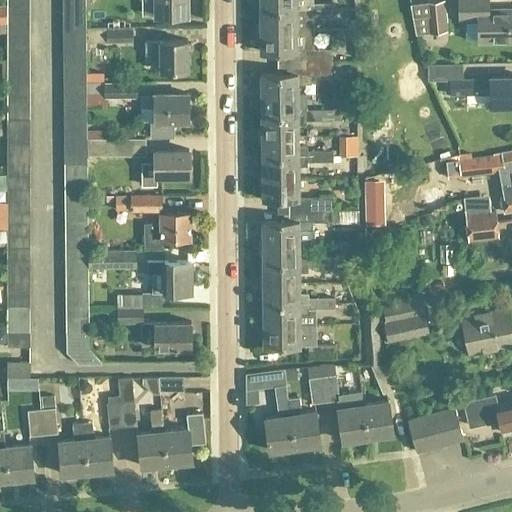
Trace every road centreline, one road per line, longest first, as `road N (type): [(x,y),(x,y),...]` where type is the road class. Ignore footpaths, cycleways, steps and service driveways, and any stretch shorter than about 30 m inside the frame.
road 1 (residential): [(228,511),(223,0)]
road 2 (residential): [(384,511),(511,485)]
